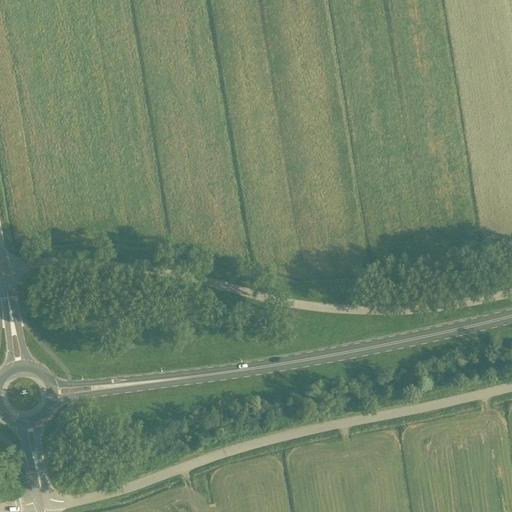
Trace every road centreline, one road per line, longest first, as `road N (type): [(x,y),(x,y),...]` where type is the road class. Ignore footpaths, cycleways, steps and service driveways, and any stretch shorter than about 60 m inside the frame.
road 1 (unclassified): [(1,266),(129,268),(288,305),(352,310),(475,303),(511,293)]
road 2 (unclassified): [(47,499),(64,504),(300,432),(511,388)]
road 3 (primary): [(136,383),(511,319)]
